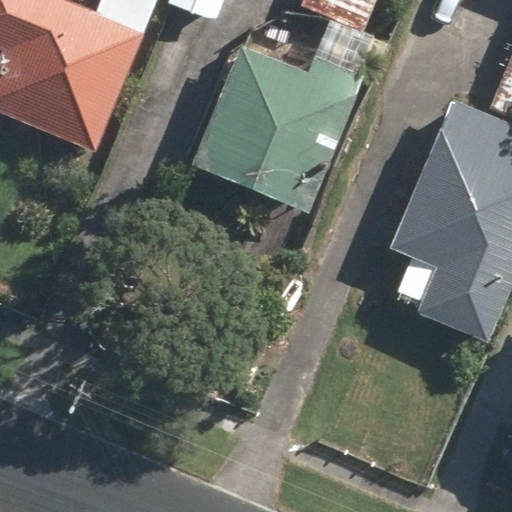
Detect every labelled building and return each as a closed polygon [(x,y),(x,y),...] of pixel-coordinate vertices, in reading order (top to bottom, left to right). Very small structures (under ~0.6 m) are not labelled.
[(109,0),(104,13),(73,0),(0,0),(0,44),(13,51),(0,82),(0,108),(104,153),(154,36),(152,34),(166,0),(109,0)] [(226,0),(172,0),(168,9),(215,28),(226,0)] [(306,0),(305,4),(334,16),(322,46),(332,50),(329,56),(319,52),(312,68),(249,42),(197,163),(316,210),(365,91),(372,74),(366,72),(383,33),(369,28),(381,0),(306,0)] [(511,301),(511,120),(457,98),(378,291),(496,340),(511,301)] [(89,218),(36,196),(0,282),(0,289),(51,310),(89,218)]
